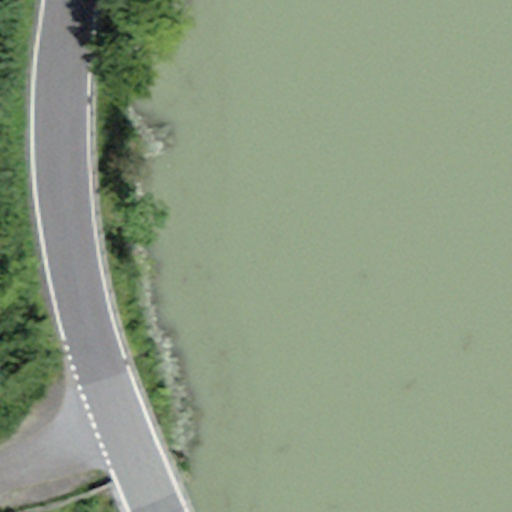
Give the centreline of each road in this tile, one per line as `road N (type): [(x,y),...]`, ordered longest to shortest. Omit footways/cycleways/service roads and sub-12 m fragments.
road 1 (secondary): [(155,511),(84,308),(66,214),(70,0)]
road 2 (track): [(120,425),(0,465)]
